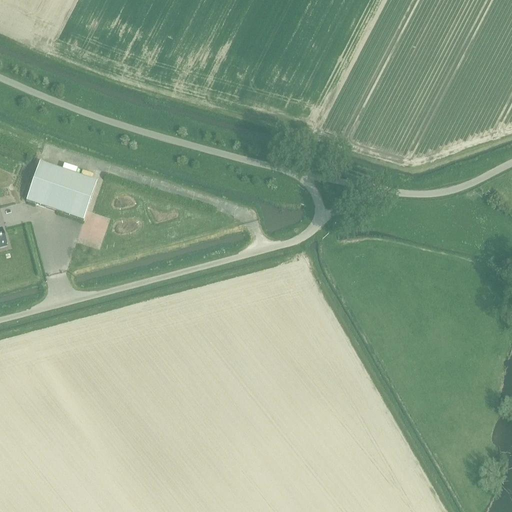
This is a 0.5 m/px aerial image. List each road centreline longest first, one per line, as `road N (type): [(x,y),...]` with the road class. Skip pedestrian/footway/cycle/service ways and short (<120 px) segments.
road 1 (unclassified): [(0,321),(299,241),(318,221)]
road 2 (unclassified): [(293,171),(148,134),(0,78)]
road 3 (unclassified): [(511,163),(450,190),(379,190)]
